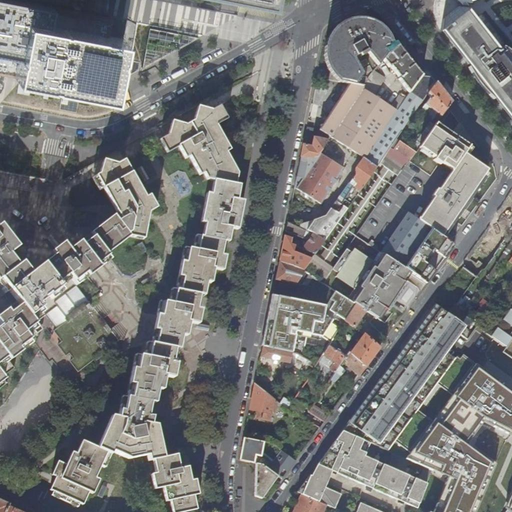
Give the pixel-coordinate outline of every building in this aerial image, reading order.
[(0,0),(0,75),(14,78),(112,97),(123,41),(127,23),(51,8),(40,6),(5,0),(0,0)] [(511,51),(483,14),(474,21),(467,12),(457,9),(442,20),(443,32),(471,68),(469,68),(471,72),(473,75),(476,80),(478,84),(481,88),(484,91),(487,94),(490,97),(494,100),(496,99),(511,120),(511,51)] [(328,70),(326,80),(347,84),(362,87),(368,78),(373,72),(381,60),(387,55),(397,46),(398,46),(394,42),(392,43),(392,41),(389,35),(386,31),(383,28),(378,23),(373,21),(365,19),(360,18),(353,18),(348,19),(342,22),(336,26),(331,31),(327,38),(325,42),(323,50),(324,57),(324,61),(325,65),(328,70)] [(149,30),(142,71),(159,61),(197,39),(149,30)] [(397,79),(408,92),(421,76),(397,46),(387,55),(381,60),(387,67),(388,66),(398,77),(397,79)] [(383,78),(373,72),(368,78),(362,87),(361,89),(372,96),(383,78)] [(403,99),(396,110),(395,109),(393,113),(362,158),(363,159),(375,167),(378,162),(381,158),(395,138),(425,95),(434,83),(433,81),(427,82),(421,76),(408,92),(406,95),(405,94),(404,96),(403,99)] [(435,114),(439,117),(445,109),(447,107),(449,103),(434,83),(425,95),(428,98),(421,108),(427,112),(425,115),(431,119),(435,114)] [(318,130),(328,137),(361,89),(362,87),(347,84),(318,130)] [(393,113),(395,109),(391,107),(372,96),(361,89),(328,137),(360,157),(362,158),(393,113)] [(398,95),(391,107),(395,109),(396,110),(403,99),(404,96),(400,93),(399,96),(398,95)] [(190,156),(200,175),(204,172),(207,178),(214,180),(211,193),(207,192),(201,221),(205,222),(202,235),(196,234),(193,248),(184,246),(175,289),(172,288),(169,302),(160,300),(154,329),(151,343),(146,342),(144,356),(134,354),(126,396),(122,396),(117,418),(111,416),(96,448),(81,441),(75,454),(71,453),(66,465),(58,462),(52,476),(56,477),(50,491),(83,505),(89,492),(92,494),(98,480),(95,479),(100,467),(104,468),(112,451),(128,459),(146,455),(148,461),(151,460),(154,473),(151,474),(154,489),(162,487),(165,502),(170,501),(172,511),(182,511),(197,509),(194,495),(198,494),(195,480),(191,481),(188,467),(178,469),(176,455),(162,457),(156,425),(150,423),(151,416),(147,415),(149,401),(154,402),(157,388),(162,389),(164,375),(173,376),(176,361),(171,360),(174,347),(179,348),(182,335),(182,334),(186,335),(189,321),(198,323),(200,308),(196,307),(199,293),(203,294),(206,280),(211,281),(214,267),(223,269),(226,254),(222,253),(224,239),(228,240),(231,227),(238,228),(243,200),(237,199),(240,184),(236,184),(238,173),(227,152),(231,149),(217,125),(228,119),(220,106),(161,138),(168,152),(179,146),(186,158),(190,156)] [(417,140),(412,146),(416,149),(427,134),(433,125),(429,122),(417,140)] [(407,212),(379,253),(401,267),(404,269),(414,252),(426,236),(431,230),(440,236),(487,169),(463,153),(468,145),(436,124),(419,147),(444,163),(452,169),(438,190),(436,189),(432,195),(433,196),(417,219),(407,212)] [(312,129),(306,127),(304,133),(303,142),(309,143),(310,137),(311,137),(312,129)] [(310,147),(302,146),(299,161),(296,176),(301,179),(318,153),(326,140),(313,138),(310,147)] [(381,158),(401,171),(410,159),(416,149),(412,146),(410,149),(395,138),(381,158)] [(342,168),(318,153),(301,179),(296,176),(294,187),(319,205),(342,168)] [(299,225),(299,228),(312,234),(323,241),(355,194),(375,167),(363,159),(362,158),(360,157),(353,167),(352,175),(353,175),(347,184),(347,183),(324,216),(312,221),(299,225)] [(0,389),(7,384),(3,378),(14,369),(9,362),(31,345),(29,342),(38,335),(34,329),(36,327),(32,322),(44,313),(46,317),(58,308),(55,305),(78,287),(77,285),(111,260),(106,254),(130,236),(144,239),(149,211),(157,206),(149,194),(145,196),(125,158),(93,176),(100,189),(104,187),(121,218),(118,220),(114,214),(90,233),(92,236),(82,244),(79,240),(68,249),(62,241),(50,250),(53,254),(42,263),(43,265),(33,273),(31,271),(30,272),(21,261),(17,265),(9,254),(18,247),(0,223),(0,389)] [(378,162),(387,169),(390,171),(397,176),(401,171),(381,158),(378,162)] [(387,169),(378,162),(375,167),(355,194),(323,241),(314,254),(313,255),(322,261),(387,169)] [(387,169),(322,261),(326,264),(390,171),(387,169)] [(311,236),(302,249),(314,254),(323,241),(312,234),(299,228),(287,222),(285,230),(284,236),(290,238),(291,234),(303,238),(305,234),(311,236)] [(281,251),(279,262),(301,271),(306,265),(313,255),(314,254),(302,249),(289,244),(290,238),(284,236),(281,251)] [(511,241),(468,305),(471,307),(511,248),(511,241)] [(369,242),(367,245),(375,250),(377,247),(369,242)] [(354,290),(347,300),(355,306),(365,312),(374,318),(376,319),(383,309),(400,282),(402,279),(397,273),(401,267),(379,253),(378,252),(372,262),(354,250),(351,253),(346,250),(334,267),(333,269),(332,270),(338,274),(336,277),(354,290)] [(306,265),(327,278),(332,270),(333,269),(326,264),(322,261),(313,255),(306,265)] [(307,286),(312,278),(301,271),(279,262),(277,273),(275,280),(307,286)] [(397,273),(402,279),(407,271),(404,269),(401,267),(397,273)] [(406,286),(400,282),(383,309),(388,312),(406,286)] [(504,304),(511,291),(511,287),(506,283),(496,298),(504,304)] [(325,306),(272,296),(272,297),(286,307),(290,309),(297,314),(309,322),(334,338),(343,324),(344,322),(355,306),(347,300),(334,292),(328,300),(329,300),(333,303),(328,311),(335,315),(332,320),(323,315),(325,306)] [(334,338),(309,322),(297,314),(290,309),(286,307),(272,297),(266,325),(262,347),(291,353),(294,354),(297,354),(302,357),(307,334),(321,337),(330,343),(333,340),(334,338)] [(471,307),(468,305),(460,299),(455,306),(466,314),(471,307)] [(333,303),(329,300),(325,306),(323,315),(332,320),(335,315),(328,311),(333,303)] [(94,325),(100,320),(88,304),(53,331),(60,341),(56,345),(65,356),(70,352),(72,355),(73,357),(68,361),(77,372),(117,342),(108,330),(101,335),(94,325)] [(511,338),(511,304),(507,311),(491,335),(506,346),(511,340),(511,338)] [(435,305),(342,431),(375,445),(463,326),(460,323),(449,315),(435,305)] [(353,328),(365,312),(355,306),(344,322),(353,328)] [(466,314),(455,306),(449,315),(460,323),(466,314)] [(463,326),(375,445),(431,470),(417,509),(425,511),(443,511),(457,477),(509,407),(511,410),(511,400),(446,352),(459,334),(511,374),(511,340),(506,346),(506,347),(475,325),(472,329),(470,331),(468,330),(463,326)] [(364,336),(349,355),(363,368),(378,349),(364,336)] [(318,362),(334,373),(335,371),(339,365),(343,360),(347,353),(333,340),(330,343),(318,362)] [(290,356),(294,357),(294,354),(291,353),(262,347),(260,358),(289,364),(289,362),(290,356)] [(346,366),(357,376),(363,368),(349,355),(347,353),(343,360),(347,364),(346,366)] [(296,357),(296,358),(304,362),(306,360),(302,357),(297,354),(294,354),(294,357),(296,357)] [(345,369),(339,365),(335,371),(334,373),(330,380),(333,381),(337,380),(339,377),(341,375),(345,369)] [(272,405),(273,399),(272,399),(254,384),(249,409),(256,410),(258,411),(261,411),(259,418),(269,420),(271,410),(274,411),(275,406),(272,405)] [(315,406),(311,411),(323,421),(327,416),(315,406)] [(325,505),(334,509),(340,495),(325,488),(332,471),(417,509),(431,470),(375,445),(342,431),(317,464),(312,476),(310,475),(307,478),(297,492),(302,494),(325,505)] [(272,461),(280,450),(272,444),(244,438),(239,459),(253,463),(255,455),(260,456),(260,454),(264,455),(272,461)] [(279,459),(290,468),(295,461),(284,453),(279,459)] [(279,459),(270,471),(278,477),(281,480),(290,468),(279,459)] [(470,478),(507,510),(509,511),(511,511),(511,481),(487,459),(470,478)] [(262,499),(278,477),(270,471),(262,465),(256,463),(255,496),(262,499)] [(322,511),(325,505),(302,494),(293,511),(322,511)] [(20,511),(7,506),(8,504),(0,500),(0,511),(20,511)] [(379,511),(360,503),(356,511),(379,511)]
